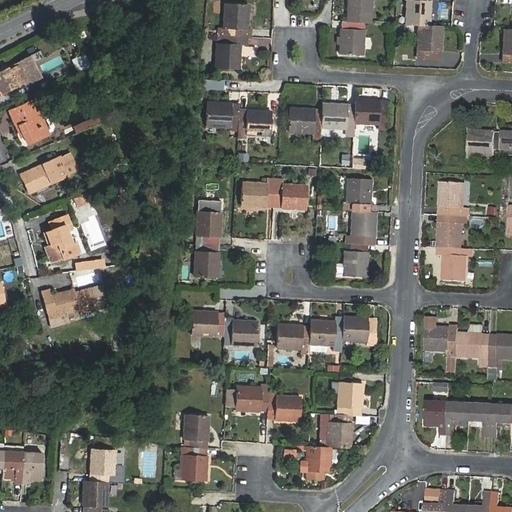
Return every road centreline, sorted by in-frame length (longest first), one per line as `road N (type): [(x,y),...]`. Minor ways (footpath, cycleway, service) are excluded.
road 1 (residential): [(442,100),(412,148),(405,292)]
road 2 (residential): [(405,292),(392,461)]
road 3 (residential): [(442,100),(406,83),(298,71),(299,51)]
road 4 (residential): [(293,262),(292,282),(405,292)]
road 5 (residential): [(392,461),(511,465)]
